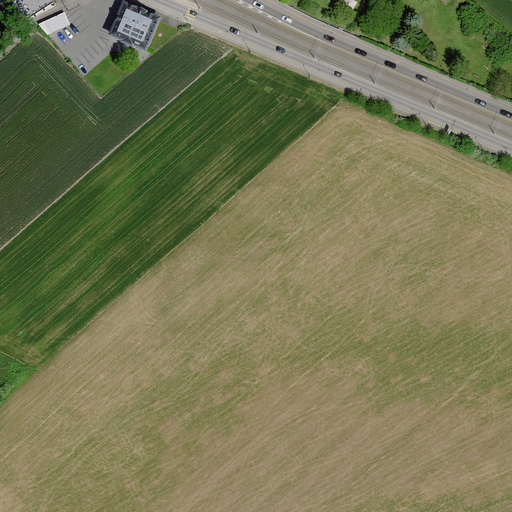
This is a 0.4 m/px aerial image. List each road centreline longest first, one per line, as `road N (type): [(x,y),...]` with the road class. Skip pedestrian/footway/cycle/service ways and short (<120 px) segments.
road 1 (primary): [(162,0),(511,147)]
road 2 (primary): [(511,115),(250,0)]
